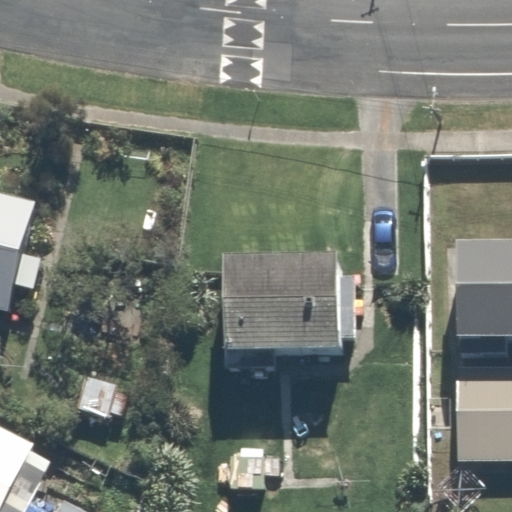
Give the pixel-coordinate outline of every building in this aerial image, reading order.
[(0,313),(33,317),(47,193),(0,187),(0,313)] [(463,364),(511,365),(511,255),(467,254),(463,364)] [(356,268),(228,269),(229,385),(357,383),(356,268)] [(134,372),(78,371),(76,418),(133,420),(134,372)] [(511,380),(463,378),(459,471),(511,472),(511,380)] [(0,511),(14,511),(46,452),(0,427),(0,511)] [(274,453),(227,451),(225,501),(271,503),(274,453)]
